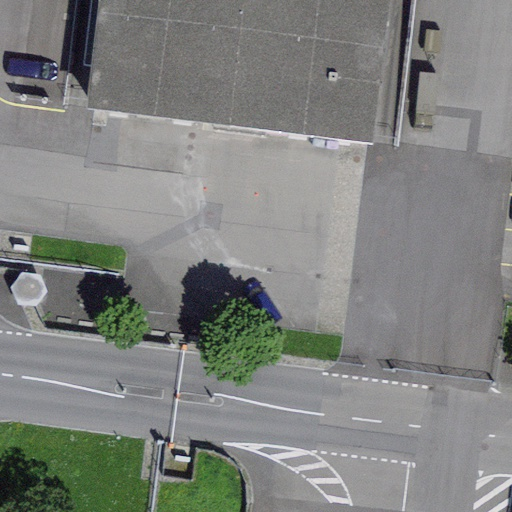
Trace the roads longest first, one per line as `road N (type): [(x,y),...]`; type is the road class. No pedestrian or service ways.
road 1 (unknown): [(0,231),(449,215)]
road 2 (unclassified): [(176,395),(0,372)]
